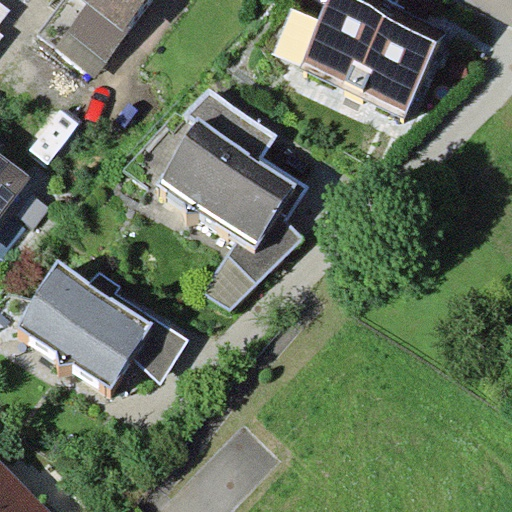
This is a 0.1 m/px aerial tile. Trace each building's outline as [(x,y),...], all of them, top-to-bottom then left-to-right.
[(148,0),(79,0),(124,32),(148,0)] [(0,1),(0,39),(3,35),(0,32),(0,18),(8,7),(0,1)] [(444,50),(339,3),(301,87),(406,134),(444,50)] [(296,204),(192,143),(155,205),(259,266),(296,204)] [(0,236),(31,195),(0,172),(0,236)] [(150,344),(56,289),(18,353),(111,408),(150,344)] [(0,511),(35,511),(0,477),(0,511)]
